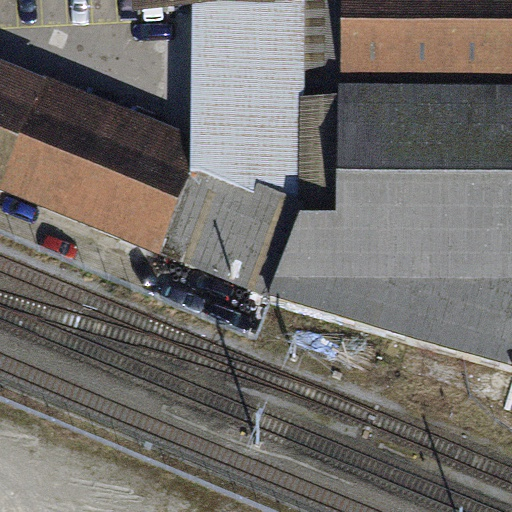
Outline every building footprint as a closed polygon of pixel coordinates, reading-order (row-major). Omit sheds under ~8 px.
[(203,13),(274,10),(274,0),(140,0),(141,16),(203,13)] [(202,159),(158,255),(274,301),(303,229),(304,0),(274,0),(274,10),(203,13),(202,159)] [(511,290),(346,292),(349,108),(349,0),(304,0),(303,229),(274,301),(273,305),(511,372),(511,290)] [(511,0),(349,0),(349,108),(511,108),(511,0)] [(0,182),(35,98),(0,82),(0,182)] [(42,94),(35,98),(0,182),(0,190),(158,255),(202,159),(42,94)] [(511,108),(349,108),(346,292),(511,290),(511,108)]
